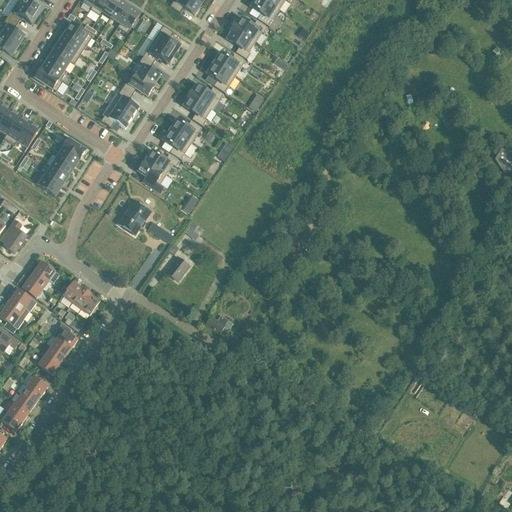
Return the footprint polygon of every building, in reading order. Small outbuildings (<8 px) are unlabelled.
[(19,0),(17,3),(38,16),(45,6),(34,0),(19,0)] [(83,0),(82,3),(91,9),(97,0),(83,0)] [(91,9),(90,11),(100,18),(101,16),(100,15),(110,0),(97,0),(91,9)] [(117,0),(110,0),(100,15),(101,16),(110,22),(111,20),(111,19),(122,3),(117,0)] [(191,0),(174,0),(169,8),(180,15),(183,9),(194,16),(201,6),(191,0)] [(254,4),(251,8),(261,15),(257,21),(268,28),(279,12),(260,0),(254,0),(252,3),(254,4)] [(260,0),(279,12),(285,1),(289,4),(292,0),(260,0)] [(17,3),(7,18),(17,25),(21,20),(31,26),(38,16),(17,3)] [(122,3),(111,19),(111,20),(119,25),(120,25),(131,9),(122,3)] [(119,25),(117,29),(127,35),(140,15),(131,9),(120,25),(119,25)] [(7,18),(0,29),(0,36),(18,48),(24,38),(14,31),(17,25),(7,18)] [(237,23),(233,29),(255,44),(262,34),(263,35),(267,29),(256,22),(253,28),(241,20),(238,24),(237,23)] [(140,21),(135,29),(140,32),(145,24),(140,21)] [(71,25),(65,34),(86,47),(92,38),(71,25)] [(163,27),(153,43),(173,56),(180,46),(169,40),(173,34),(163,27)] [(230,37),(227,41),(239,49),(236,54),(246,61),(250,55),(248,54),(255,44),(233,29),(228,36),(230,37)] [(303,29),(300,34),(307,38),(309,33),(303,29)] [(65,34),(59,43),(80,57),(86,47),(65,34)] [(0,36),(0,51),(1,51),(11,57),(18,48),(0,36)] [(59,43),(53,52),(70,63),(70,64),(74,66),(80,57),(59,43)] [(153,43),(142,58),(153,65),(156,60),(167,66),(173,56),(153,43)] [(53,52),(47,61),(64,72),(70,64),(70,63),(53,52)] [(217,58),(213,63),(214,64),(214,65),(235,79),(245,63),(234,56),(231,61),(221,54),(218,59),(217,58)] [(136,76),(136,77),(153,88),(153,87),(160,78),(149,71),(153,65),(142,58),(138,65),(142,67),(136,76)] [(47,61),(41,71),(60,83),(60,82),(66,73),(64,72),(47,61)] [(283,63),(280,68),(285,72),(288,67),(283,63)] [(210,71),(207,75),(217,82),(214,87),(224,94),(235,79),(214,65),(213,66),(212,65),(209,70),(210,71)] [(41,71),(35,80),(56,93),(62,83),(60,82),(60,83),(41,71)] [(133,74),(122,90),(132,96),(136,91),(147,98),(154,88),(153,87),(153,88),(136,77),(136,76),(133,74)] [(193,89),(189,96),(211,111),(213,112),(223,96),(213,89),(209,95),(197,87),(195,90),(193,89)] [(116,94),(109,105),(132,120),(139,109),(129,102),(132,96),(122,90),(118,95),(116,94)] [(186,104),(183,108),(195,115),(192,121),(203,128),(206,122),(205,121),(211,111),(189,96),(184,103),(186,104)] [(257,96),(249,109),(255,113),(263,101),(257,96)] [(0,123),(9,109),(0,103),(0,123)] [(104,117),(100,123),(110,130),(114,124),(125,131),(132,120),(109,105),(102,116),(104,117)] [(9,109),(0,123),(0,132),(6,136),(20,116),(9,109)] [(6,136),(3,140),(14,147),(17,143),(30,123),(20,116),(6,136)] [(173,125),(170,130),(171,131),(170,132),(191,145),(201,130),(191,123),(187,128),(177,121),(174,125),(173,125)] [(30,123),(17,143),(26,149),(24,153),(24,154),(40,130),(30,123)] [(166,138),(163,142),(173,149),(170,154),(181,161),(191,145),(170,132),(169,133),(168,132),(165,137),(166,138)] [(65,138),(58,148),(60,149),(60,148),(79,161),(85,151),(65,138)] [(225,146),(217,158),(224,162),(232,150),(225,146)] [(60,149),(54,158),(56,159),(73,170),(79,161),(60,148),(60,149)] [(505,175),(511,177),(511,176),(511,152),(501,150),(495,160),(501,170),(505,175)] [(152,152),(145,163),(166,177),(173,166),(176,169),(180,163),(169,156),(165,161),(152,152)] [(56,159),(50,168),(67,179),(73,170),(56,159)] [(145,163),(138,173),(152,182),(148,187),(159,194),(163,189),(159,187),(166,177),(145,163)] [(45,177),(44,177),(61,188),(67,179),(50,168),(45,177)] [(41,174),(34,184),(55,198),(61,188),(44,177),(45,177),(41,174)] [(188,200),(196,205),(198,201),(190,196),(188,200)] [(134,237),(150,214),(134,202),(118,225),(120,226),(119,228),(124,232),(126,230),(134,237)] [(8,204),(4,209),(9,212),(12,207),(8,204)] [(12,207),(9,212),(14,215),(17,210),(12,207)] [(14,255),(19,248),(26,237),(17,231),(21,226),(15,222),(0,242),(8,248),(6,250),(14,255)] [(191,222),(188,226),(195,231),(194,232),(200,236),(204,231),(191,222)] [(163,232),(158,239),(168,246),(173,239),(163,232)] [(179,249),(173,245),(168,251),(175,256),(179,249)] [(207,247),(201,255),(217,267),(223,259),(207,247)] [(177,283),(189,268),(177,258),(172,265),(166,274),(177,283)] [(41,263),(34,272),(49,282),(53,285),(59,276),(52,271),(52,270),(51,269),(50,267),(49,266),(48,266),(47,265),(45,265),(44,265),(41,263)] [(42,291),(49,282),(34,272),(28,281),(42,291)] [(36,300),(42,291),(28,281),(21,290),(36,300)] [(82,290),(73,283),(68,290),(65,294),(62,298),(72,304),(82,290)] [(65,294),(68,290),(63,286),(60,291),(65,294)] [(91,296),(82,289),(82,290),(72,304),(80,311),(91,296)] [(11,300),(30,313),(36,304),(17,291),(11,300)] [(62,299),(62,298),(65,294),(60,291),(57,295),(62,299)] [(100,303),(91,296),(80,311),(89,317),(91,314),(94,313),(96,311),(97,309),(97,306),(100,303)] [(53,306),(56,301),(51,298),(48,302),(53,306)] [(24,322),(30,313),(11,300),(5,308),(24,322)] [(3,328),(13,335),(16,330),(17,331),(24,322),(5,308),(0,314),(0,318),(7,324),(3,328)] [(61,318),(65,313),(61,310),(57,315),(61,318)] [(39,320),(44,324),(47,319),(42,315),(39,320)] [(233,325),(228,322),(220,317),(217,322),(210,317),(205,326),(218,335),(219,335),(224,338),(233,325)] [(68,327),(72,322),(68,319),(64,324),(68,327)] [(41,328),(44,324),(39,320),(36,324),(41,328)] [(84,324),(77,320),(74,324),(72,322),(68,327),(78,334),(84,324)] [(41,328),(46,332),(49,328),(44,324),(41,328)] [(71,350),(77,341),(69,335),(71,331),(62,325),(53,337),(57,340),(71,350)] [(32,335),(36,331),(30,327),(27,331),(32,335)] [(43,337),(46,332),(41,328),(38,333),(43,337)] [(0,352),(3,355),(10,345),(15,349),(19,343),(0,330),(0,352)] [(50,348),(65,359),(71,350),(57,340),(50,348)] [(33,350),(37,345),(31,341),(28,346),(33,350)] [(58,367),(65,359),(50,348),(44,357),(58,367)] [(21,361),(26,365),(29,361),(24,357),(21,361)] [(52,377),(58,367),(44,357),(37,366),(52,377)] [(6,367),(11,371),(15,364),(10,361),(6,367)] [(23,370),(26,365),(21,361),(18,366),(23,370)] [(26,387),(41,397),(47,388),(33,378),(26,387)] [(6,393),(10,388),(4,385),(1,389),(6,393)] [(20,396),(35,406),(41,397),(26,387),(20,396)] [(14,405),(28,415),(35,406),(20,396),(14,405)] [(22,424),(28,415),(14,405),(8,413),(22,424)] [(8,413),(4,411),(0,416),(0,421),(1,422),(16,433),(22,424),(8,413)]
